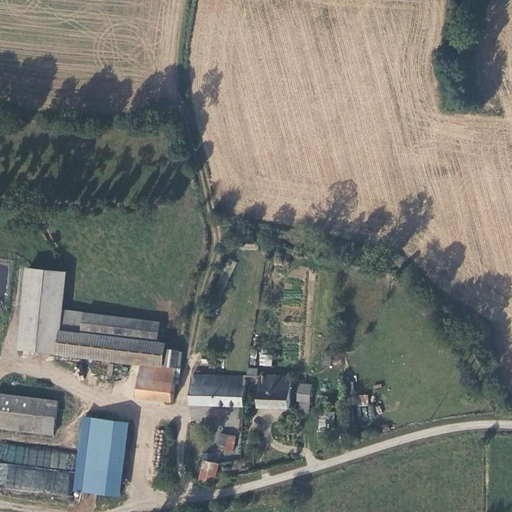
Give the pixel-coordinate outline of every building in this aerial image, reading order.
[(70,273),(32,269),(21,350),(59,355),(64,312),(70,273)] [(157,346),(160,325),(64,312),(62,333),(157,346)] [(157,346),(62,333),(59,355),(145,366),(166,368),(168,352),(169,348),(157,346)] [(175,404),(180,354),(168,352),(166,368),(145,366),(142,396),(141,400),(175,404)] [(259,365),(272,366),(272,354),(259,354),(259,365)] [(262,370),(252,369),(251,377),(262,378),(262,370)] [(194,406),(247,409),(249,391),(246,390),(247,380),(197,377),(194,377),(194,406)] [(291,408),(293,379),(266,378),(264,409),(294,411),(294,408),(291,408)] [(302,386),(301,402),(313,403),(313,387),(302,386)] [(59,401),(0,394),(0,427),(55,434),(59,401)] [(352,395),(352,405),(367,405),(368,395),(352,395)] [(318,428),(332,429),(334,413),(319,411),(318,428)] [(98,421),(88,495),(126,500),(135,426),(98,421)] [(238,439),(222,435),(219,449),(235,452),(238,439)] [(68,452),(0,444),(0,462),(66,469),(68,452)] [(208,455),(206,464),(207,465),(214,466),(216,456),(208,455)] [(0,464),(0,488),(67,494),(69,471),(0,464)] [(218,486),(222,467),(214,466),(207,465),(206,464),(203,483),(218,486)]
